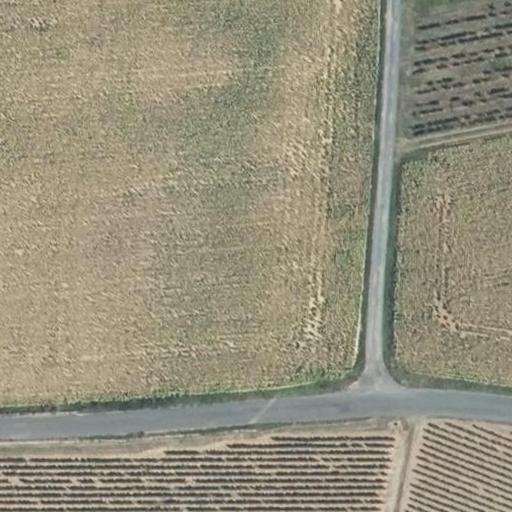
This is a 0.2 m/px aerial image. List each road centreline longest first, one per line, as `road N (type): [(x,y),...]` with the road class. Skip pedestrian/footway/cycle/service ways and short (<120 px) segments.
road 1 (unclassified): [(374,404),(394,0)]
road 2 (tertiary): [(374,404),(0,430)]
road 3 (tertiary): [(511,409),(374,404)]
